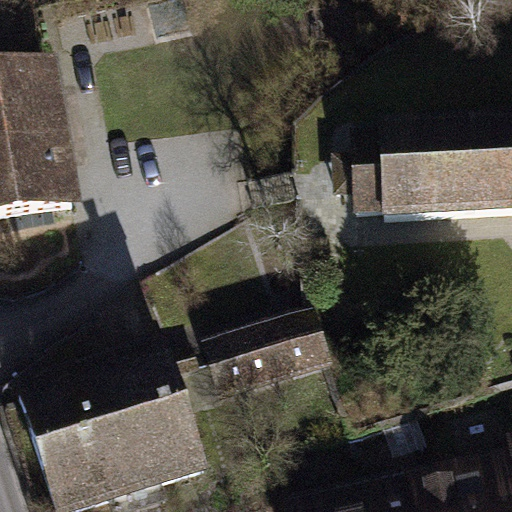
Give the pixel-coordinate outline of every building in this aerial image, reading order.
[(49,71),(0,79),(0,220),(72,208),(49,71)] [(511,121),(380,129),(380,137),(353,138),(356,217),(384,216),(384,222),(511,214),(511,121)] [(204,348),(220,399),(329,365),(313,313),(307,315),(302,301),(276,309),(281,323),(204,348)] [(165,354),(20,401),(55,511),(81,511),(203,473),(165,354)] [(362,440),(368,468),(424,453),(418,424),(362,440)] [(511,511),(511,446),(511,448),(511,509),(498,511),(511,511)] [(410,488),(414,511),(498,511),(511,509),(511,458),(409,479),(410,488)] [(288,511),(414,511),(410,488),(288,511)]
